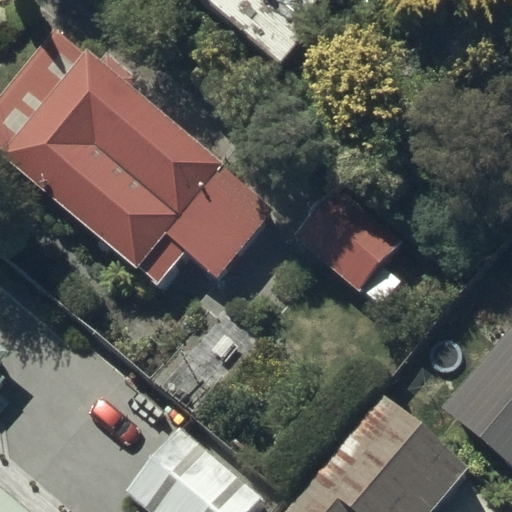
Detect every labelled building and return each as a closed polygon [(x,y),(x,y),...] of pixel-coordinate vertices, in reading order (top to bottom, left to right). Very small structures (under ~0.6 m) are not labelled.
[(166,0),(281,93),(335,26),(306,3),(308,0),(166,0)] [(60,55),(0,127),(0,170),(9,178),(2,187),(136,298),(141,292),(159,307),(186,273),(217,298),(274,229),(221,186),(260,139),(173,67),(143,105),(111,79),(101,90),(60,55)] [(350,198),(298,258),(359,311),(364,306),(381,321),(400,300),(384,286),(413,253),(350,198)] [(511,346),(442,431),(511,488),(511,346)] [(0,401),(20,377),(0,360),(0,401)] [(461,511),(472,499),(383,425),(309,511),(461,511)] [(254,511),(181,449),(125,511),(254,511)]
